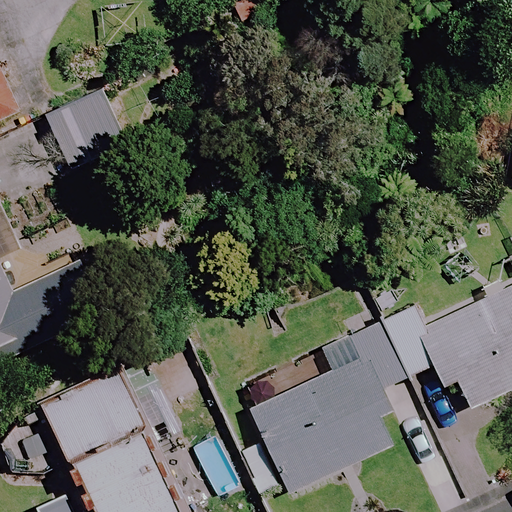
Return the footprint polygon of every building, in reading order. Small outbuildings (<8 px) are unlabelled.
[(0,122),(17,115),(0,76),(0,122)] [(126,150),(105,95),(47,118),(68,173),(126,150)] [(19,296),(0,257),(0,360),(2,364),(107,312),(83,264),(19,296)] [(380,322),(407,382),(431,371),(441,394),(454,388),(465,414),(511,392),(511,285),(420,327),(411,308),(380,322)] [(235,453),(258,503),(283,492),(286,498),(401,446),(377,395),(407,382),(380,322),(348,337),(359,361),(247,412),(260,441),(235,453)] [(146,356),(121,367),(35,405),(82,511),(185,511),(141,411),(165,400),(146,356)]
